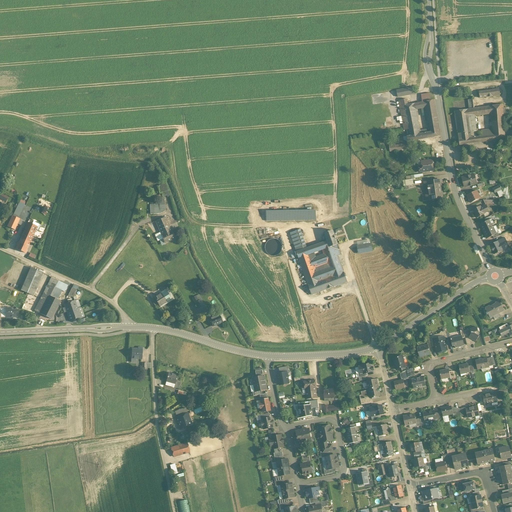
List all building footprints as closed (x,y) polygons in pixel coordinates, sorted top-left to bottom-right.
[(414,87),(404,89),(405,96),(415,94),(414,87)] [(398,97),(405,96),(404,89),(396,90),(398,97)] [(479,92),(480,98),(500,95),(499,89),(479,92)] [(420,95),(421,103),(424,102),(431,101),(430,94),(420,95)] [(415,104),(408,105),(407,99),(398,101),(404,130),(407,130),(420,127),(416,110),(415,104)] [(431,101),(424,102),(425,108),(428,124),(432,123),(433,132),(440,131),(434,100),(431,101)] [(503,105),(489,107),(491,114),(491,123),(492,123),(492,129),(493,135),(494,141),(506,139),(505,132),(504,116),(503,108),(503,105)] [(469,109),(454,111),(458,134),(464,133),(464,134),(468,133),(468,132),(477,131),(475,116),(486,114),(485,107),(472,109),(469,109)] [(420,127),(407,130),(408,136),(421,134),(420,127)] [(477,131),(468,132),(468,133),(464,134),(464,133),(458,134),(459,145),(492,141),(494,141),(493,135),(480,137),(477,137),(477,131)] [(408,136),(407,137),(408,142),(428,138),(427,133),(421,134),(408,136)] [(432,161),(421,162),(422,167),(419,167),(420,172),(433,170),(433,165),(434,164),(434,162),(433,161),(432,161)] [(473,175),(462,178),(465,187),(476,184),(476,182),(476,181),(475,180),(473,175)] [(440,180),(428,182),(430,200),(436,200),(443,199),(440,180)] [(163,185),(158,187),(160,193),(162,193),(163,196),(166,195),(166,196),(170,196),(165,184),(164,183),(162,184),(163,185)] [(480,198),(477,191),(467,196),(471,203),(480,198)] [(0,195),(0,198),(11,203),(13,198),(1,193),(0,195)] [(12,216),(18,218),(24,205),(18,203),(12,216)] [(160,213),(165,211),(165,204),(159,205),(154,205),(154,206),(150,206),(151,214),(160,214),(160,213)] [(481,208),(480,206),(473,210),(477,218),(484,214),(483,213),(488,211),(489,211),(486,206),(481,208)] [(316,210),(266,211),(267,221),(316,220),(316,210)] [(12,216),(7,227),(15,230),(17,224),(20,219),(18,218),(12,216)] [(166,217),(156,221),(160,232),(155,235),(157,240),(160,239),(161,244),(175,238),(166,217)] [(486,222),(480,224),(484,231),(492,227),(491,224),(489,220),(486,222)] [(21,238),(30,242),(37,227),(28,223),(21,238)] [(497,229),(496,226),(492,227),(496,234),(498,233),(499,234),(501,233),(499,229),(497,229)] [(496,234),(492,227),(484,231),(487,239),(493,236),(496,235),(496,234)] [(300,229),(290,233),(292,238),(302,235),(300,229)] [(334,249),(333,246),(338,245),(333,231),(324,234),(327,241),(318,244),(320,251),(322,250),(323,253),(334,249)] [(302,235),(292,238),(296,252),(307,248),(302,235)] [(511,242),(509,236),(498,241),(502,251),(511,245),(511,242)] [(16,249),(26,253),(30,242),(21,238),(16,249)] [(281,253),(282,251),(282,248),(282,246),(281,243),(280,242),(278,240),(276,239),(273,239),(270,240),(268,241),(266,244),(265,246),(265,249),(267,252),(269,255),(271,256),(274,256),(276,256),(278,255),(281,253)] [(498,241),(490,245),(494,254),(502,251),(498,241)] [(307,248),(296,252),(299,258),(310,254),(314,253),(320,251),(318,244),(307,248)] [(371,244),(358,246),(359,253),(372,250),(371,244)] [(334,249),(323,253),(324,254),(329,267),(325,269),(332,288),(347,282),(336,251),(340,249),(338,245),(333,246),(334,249)] [(324,254),(315,257),(314,253),(310,254),(316,272),(322,270),(329,289),(332,288),(325,269),(329,267),(324,254)] [(310,254),(299,258),(311,295),(323,291),(316,272),(310,254)] [(43,273),(31,268),(21,291),(33,296),(43,273)] [(322,270),(316,272),(323,291),(329,289),(322,270)] [(44,293),(57,300),(61,290),(64,284),(52,278),(44,293)] [(77,290),(72,288),(68,296),(74,297),(77,290)] [(57,300),(44,293),(35,311),(51,319),(60,301),(57,300)] [(162,305),(167,302),(162,293),(155,298),(158,304),(161,302),(162,305)] [(200,300),(198,301),(195,297),(192,298),(198,308),(201,306),(203,305),(200,300)] [(67,313),(77,309),(75,301),(64,304),(67,313)] [(499,301),(495,303),(496,305),(493,306),(493,305),(490,307),(490,306),(485,308),(490,318),(493,317),(499,314),(504,311),(499,301)] [(7,318),(17,317),(16,310),(11,311),(11,309),(6,309),(7,317),(7,318)] [(77,309),(67,313),(71,322),(81,319),(77,309)] [(56,315),(59,323),(66,321),(64,313),(56,315)] [(222,323),(219,315),(210,319),(213,326),(222,323)] [(501,331),(499,331),(502,336),(509,333),(510,335),(511,334),(511,325),(507,328),(501,331)] [(477,327),(471,329),(472,333),(471,332),(471,333),(472,333),(469,338),(473,340),(476,342),(479,336),(478,336),(479,334),(477,327)] [(456,337),(455,337),(456,338),(451,339),(451,338),(450,338),(452,343),(453,347),(454,346),(455,348),(464,346),(462,339),(462,335),(461,335),(461,336),(456,337)] [(444,337),(433,340),(435,346),(437,353),(447,350),(444,339),(444,337)] [(428,345),(417,348),(419,357),(431,354),(429,348),(428,345)] [(138,349),(132,349),(132,358),(141,359),(142,350),(138,350),(138,349)] [(402,356),(393,358),(396,370),(401,368),(405,367),(402,356)] [(487,358),(476,361),(478,370),(481,369),(489,368),(489,365),(487,359),(487,358)] [(370,364),(362,366),(359,367),(360,373),(360,374),(363,373),(364,374),(367,373),(373,372),(373,370),(374,370),(373,367),(372,368),(372,366),(371,366),(370,364)] [(468,364),(464,365),(459,366),(460,369),(461,374),(465,373),(469,372),(468,364),(467,364),(468,364)] [(409,370),(406,371),(408,376),(408,377),(415,376),(413,368),(409,370)] [(448,369),(440,371),(441,374),(440,374),(441,379),(450,378),(449,373),(448,369)] [(172,374),(168,373),(166,381),(172,383),(175,384),(176,382),(177,376),(172,374)] [(280,374),(278,374),(278,377),(278,378),(278,380),(279,381),(280,385),(287,384),(289,383),(287,373),(280,374)] [(254,385),(266,383),(264,376),(259,377),(257,377),(253,378),(254,385)] [(424,376),(420,377),(420,378),(411,380),(413,389),(426,386),(424,377),(424,376)] [(376,379),(367,381),(369,390),(378,388),(377,383),(376,380),(377,379),(376,379)] [(315,380),(304,382),(305,389),(306,394),(306,399),(317,398),(315,380)] [(402,380),(394,382),(396,390),(405,388),(403,380),(402,380)] [(266,383),(254,385),(255,392),(262,391),(267,390),(266,383)] [(378,388),(369,390),(369,393),(370,398),(372,398),(374,397),(380,396),(379,392),(379,389),(378,388)] [(333,390),(324,391),(325,398),(329,398),(334,397),(333,390)] [(496,393),(483,395),(485,405),(485,404),(490,403),(498,402),(497,399),(496,393)] [(268,399),(261,400),(262,404),(260,404),(261,408),(263,408),(263,412),(270,410),(268,399)] [(318,400),(309,402),(310,405),(310,409),(311,408),(318,407),(318,400)] [(308,405),(304,406),(304,405),(301,406),(297,406),(298,410),(299,410),(300,418),(312,416),(311,412),(312,412),(311,408),(310,409),(310,405),(308,405)] [(382,405),(369,408),(370,411),(371,417),(380,415),(384,414),(382,405)] [(477,406),(466,409),(467,414),(468,418),(480,415),(478,406),(477,406)] [(451,407),(441,409),(443,416),(448,415),(453,414),(452,411),(451,407)] [(175,412),(177,417),(188,413),(186,408),(175,412)] [(429,412),(423,413),(424,418),(425,422),(436,419),(435,413),(434,411),(429,412)] [(192,425),(188,413),(177,417),(175,418),(179,430),(186,427),(188,426),(192,425)] [(414,414),(403,417),(405,426),(416,423),(415,419),(414,414)] [(215,418),(207,421),(209,432),(217,429),(215,418)] [(270,418),(262,419),(262,420),(263,423),(262,423),(262,426),(263,426),(264,429),(274,427),(273,424),(274,424),(273,421),(272,421),(272,418),(270,418)] [(386,424),(377,427),(379,436),(383,435),(388,434),(386,424)] [(320,428),(319,428),(320,433),(318,433),(317,435),(318,439),(319,440),(322,440),(322,442),(322,443),(327,442),(333,441),(332,434),(332,433),(332,434),(331,430),(332,430),(332,429),(331,429),(330,426),(320,428)] [(356,435),(355,427),(351,428),(346,429),(347,435),(346,435),(346,437),(356,435)] [(309,429),(302,430),(305,441),(311,440),(310,433),(309,429)] [(302,430),(296,432),(297,437),(298,443),(299,442),(305,441),(302,430)] [(276,436),(272,437),(272,440),(270,440),(271,447),(274,446),(274,449),(280,448),(284,447),(281,435),(276,436)] [(358,442),(356,435),(346,437),(347,438),(348,438),(349,444),(354,443),(358,442)] [(327,442),(322,443),(322,442),(321,443),(322,450),(324,450),(324,452),(329,452),(333,451),(332,445),(328,446),(327,442)] [(385,443),(382,444),(383,451),(392,449),(391,442),(385,443)] [(187,443),(171,448),(174,457),(189,452),(187,443)] [(418,443),(410,444),(412,453),(414,453),(420,451),(418,443)] [(499,449),(500,454),(501,459),(511,457),(509,447),(499,449)] [(392,449),(383,451),(384,454),(385,457),(385,458),(388,457),(394,455),(392,449)] [(493,450),(475,454),(477,459),(478,464),(495,460),(493,450)] [(466,454),(459,456),(462,468),(469,466),(468,461),(467,456),(466,454)] [(302,457),(303,464),(310,463),(311,463),(309,455),(302,457)] [(330,456),(325,457),(326,463),(338,461),(337,457),(337,458),(336,456),(335,455),(330,456)] [(459,456),(452,457),(453,464),(455,469),(462,468),(459,456)] [(415,459),(414,459),(415,468),(424,466),(422,458),(415,459)] [(284,460),(276,461),(277,462),(278,469),(289,467),(288,464),(289,464),(288,459),(284,460)] [(338,461),(326,463),(328,469),(328,470),(332,469),(337,468),(338,468),(338,466),(338,465),(339,465),(338,461)] [(444,462),(436,464),(437,472),(442,471),(443,472),(444,471),(445,471),(447,470),(446,465),(446,462),(444,462)] [(312,473),(310,463),(303,464),(301,464),(302,470),(303,470),(304,475),(312,473)] [(396,465),(388,467),(390,474),(391,478),(399,476),(396,465)] [(503,466),(500,467),(501,473),(511,471),(509,465),(503,466)] [(289,467),(278,469),(279,476),(283,475),(290,474),(289,467)] [(511,471),(501,473),(503,479),(511,477),(511,471)] [(366,472),(362,473),(357,474),(359,485),(369,484),(366,472)] [(511,477),(503,479),(504,485),(507,484),(511,482),(511,477)] [(351,479),(340,481),(341,488),(344,487),(344,484),(352,482),(351,479)] [(474,482),(463,484),(465,490),(465,492),(476,489),(474,482)] [(285,485),(281,485),(281,486),(282,492),(293,490),(293,487),(292,487),(292,483),(285,485)] [(401,486),(387,489),(390,500),(390,502),(396,500),(396,498),(403,496),(401,486)] [(313,488),(310,489),(306,490),(307,493),(306,493),(307,496),(307,497),(307,496),(308,499),(309,498),(315,497),(315,495),(319,495),(317,488),(313,489),(313,488)] [(435,489),(422,492),(423,496),(425,496),(426,500),(426,501),(432,500),(438,498),(435,489)] [(293,490),(282,492),(284,499),(287,498),(294,497),(294,494),(294,493),(293,490)] [(511,493),(508,494),(507,494),(508,494),(505,495),(502,496),(502,495),(501,495),(503,504),(504,503),(511,501),(511,493)] [(474,497),(470,497),(471,504),(482,501),(481,495),(480,495),(474,497)] [(190,511),(188,501),(177,503),(178,511),(190,511)] [(482,501),(471,504),(473,510),(477,509),(483,507),(484,507),(482,501)]
